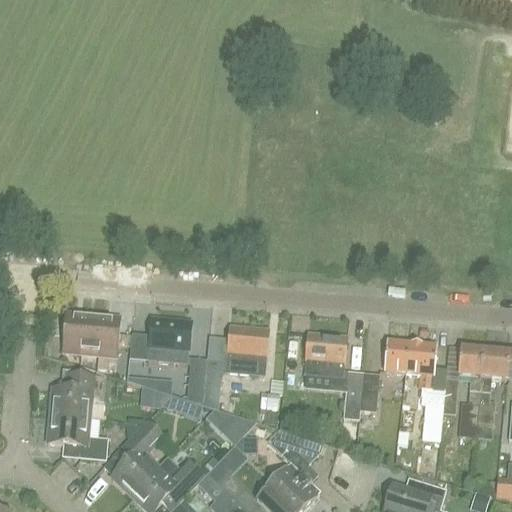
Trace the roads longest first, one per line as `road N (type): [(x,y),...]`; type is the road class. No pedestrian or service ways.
road 1 (residential): [(511,320),(34,276)]
road 2 (residential): [(14,470),(34,276)]
